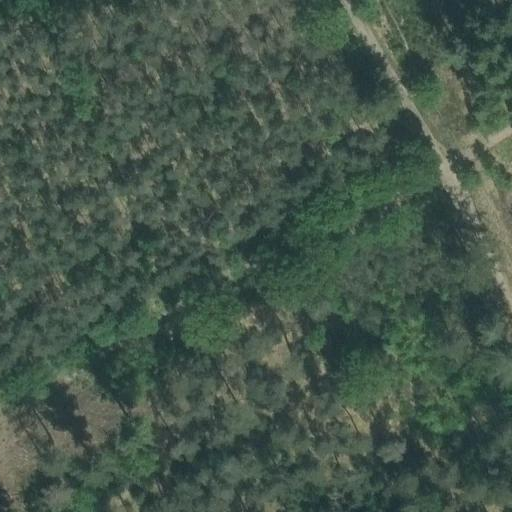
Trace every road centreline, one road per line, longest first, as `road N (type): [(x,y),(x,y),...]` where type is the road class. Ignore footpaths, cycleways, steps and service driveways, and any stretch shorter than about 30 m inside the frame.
road 1 (track): [(0,413),(441,165)]
road 2 (track): [(511,289),(348,0)]
